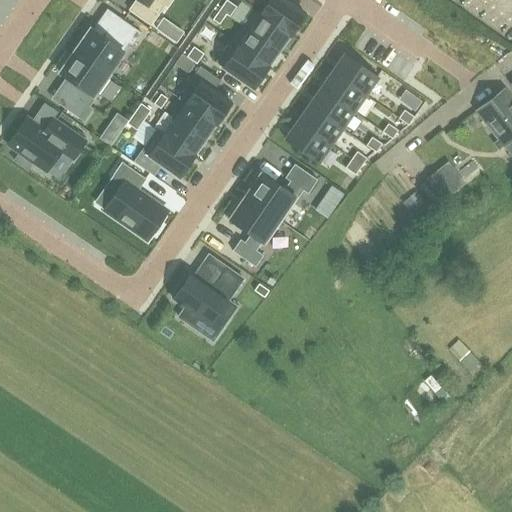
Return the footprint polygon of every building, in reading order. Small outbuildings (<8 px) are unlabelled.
[(135,0),(128,10),(150,25),(164,6),(155,0),(135,0)] [(226,0),(219,10),(229,17),(236,7),(226,0)] [(284,0),(269,0),(260,14),(252,8),(252,9),(290,36),(305,14),(284,0)] [(252,9),(241,25),(279,51),(290,36),(252,9)] [(219,10),(212,20),(222,27),(229,17),(219,10)] [(103,38),(90,29),(75,50),(111,76),(112,75),(108,73),(123,52),(129,44),(132,46),(141,33),(118,17),(103,38)] [(279,51),(241,25),(240,26),(248,31),(238,45),(230,40),(230,41),(268,67),(279,51)] [(230,41),(215,62),(253,88),(268,67),(230,41)] [(186,57),(196,64),(203,54),(193,47),(186,57)] [(111,76),(75,50),(59,73),(82,89),(76,98),(73,95),(64,108),(84,122),(93,109),(89,107),(111,76)] [(366,96),(378,78),(345,55),(333,73),(366,96)] [(200,66),(178,98),(216,124),(231,102),(213,90),(220,80),(200,66)] [(366,96),(333,73),(321,89),(354,113),(366,96)] [(354,113),(321,89),(309,106),(343,129),(354,113)] [(511,100),(504,90),(477,111),(496,137),(498,139),(492,143),(498,150),(503,146),(511,156),(511,155),(511,154),(511,100)] [(153,104),(160,109),(167,99),(161,94),(153,104)] [(181,101),(171,116),(204,140),(216,124),(178,98),(177,98),(181,101)] [(140,104),(134,114),(143,121),(150,111),(140,104)] [(343,129),(309,106),(298,123),(331,146),(343,129)] [(404,110),(399,118),(409,125),(414,117),(404,110)] [(134,114),(127,124),(136,131),(143,121),(134,114)] [(157,128),(156,129),(194,156),(204,140),(171,116),(170,117),(174,120),(164,134),(157,128)] [(42,128),(26,117),(7,145),(19,153),(14,160),(24,167),(29,160),(43,170),(58,149),(73,159),(86,141),(53,118),(47,127),(42,128)] [(331,146),(298,123),(285,140),(319,164),(331,146)] [(388,124),(382,132),(392,139),(397,131),(388,124)] [(110,147),(119,134),(108,126),(99,139),(110,147)] [(156,129),(141,151),(178,177),(194,156),(156,129)] [(372,137),(366,145),(376,152),(381,144),(372,137)] [(351,160),(361,167),(366,158),(357,152),(351,160)] [(355,175),(361,167),(351,160),(345,168),(355,175)] [(122,162),(113,175),(123,182),(103,210),(147,240),(167,211),(138,191),(146,179),(122,162)] [(307,194),(317,180),(294,164),(284,178),(289,181),(284,190),(258,172),(249,185),(252,187),(245,197),(281,222),(303,191),(307,194)] [(453,190),(439,171),(421,184),(436,204),(453,190)] [(326,194),(339,203),(344,195),(331,186),(326,194)] [(415,194),(404,202),(411,212),(422,203),(415,194)] [(245,197),(238,207),(235,204),(226,218),(250,234),(244,242),(240,240),(232,251),(255,267),(263,255),(256,250),(261,242),(265,245),(281,222),(245,197)] [(185,308),(181,314),(193,322),(197,316),(208,324),(212,319),(222,327),(236,307),(227,301),(243,279),(225,267),(210,289),(190,275),(186,281),(183,279),(174,291),(177,293),(173,299),(179,303),(178,305),(181,307),(182,306),(185,308)] [(264,297),(268,291),(258,283),(253,290),(264,297)] [(473,376),(483,367),(459,339),(448,349),(456,357),(461,363),(473,376)]
